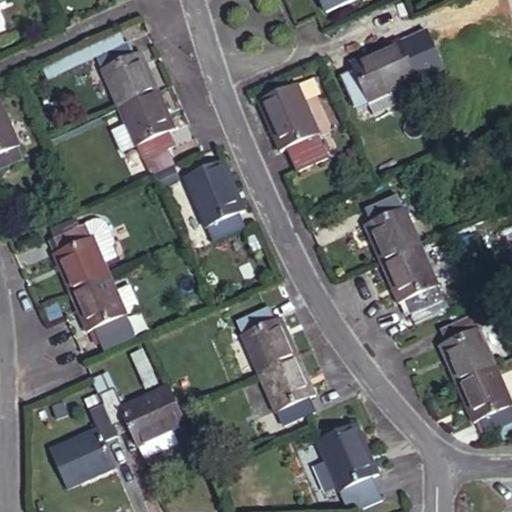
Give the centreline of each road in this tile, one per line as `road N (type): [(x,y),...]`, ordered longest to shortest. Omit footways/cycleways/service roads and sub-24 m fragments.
road 1 (residential): [(193,0),(226,104),(316,300),(437,465)]
road 2 (residential): [(6,511),(0,325)]
